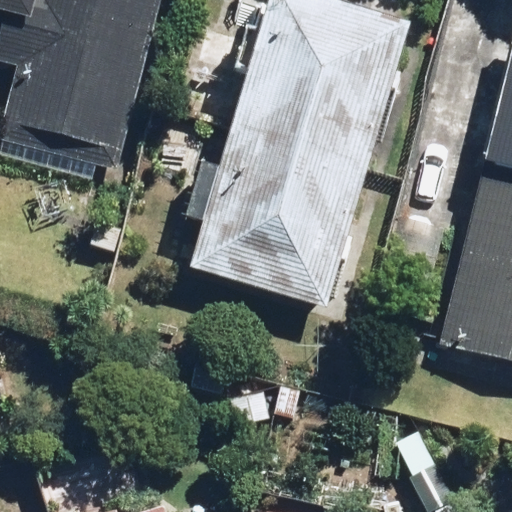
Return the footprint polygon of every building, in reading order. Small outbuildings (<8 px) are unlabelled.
[(0,0),(0,1),(2,2),(0,12),(0,67),(16,71),(0,151),(0,156),(132,183),(169,0),(0,0)] [(417,25),(328,0),(269,0),(194,266),(336,307),(417,25)] [(511,61),(438,344),(511,362),(511,61)] [(429,308),(448,219),(397,208),(378,297),(429,308)] [(322,471),(333,416),(298,409),(288,465),(322,471)] [(179,511),(176,502),(140,511),(179,511)]
